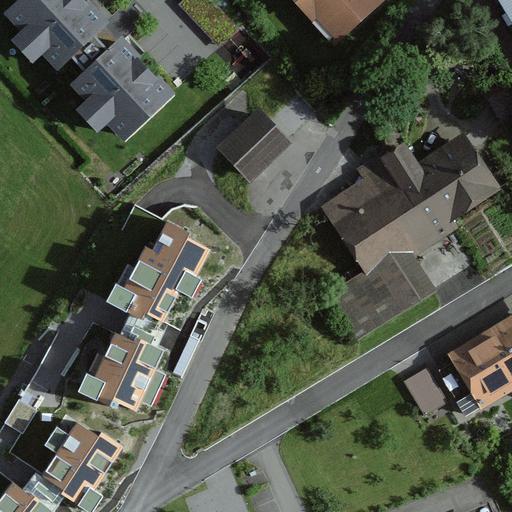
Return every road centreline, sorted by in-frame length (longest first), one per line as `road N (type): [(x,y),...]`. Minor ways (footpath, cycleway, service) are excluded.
road 1 (residential): [(430,0),(225,318),(127,511)]
road 2 (residential): [(157,511),(511,286)]
